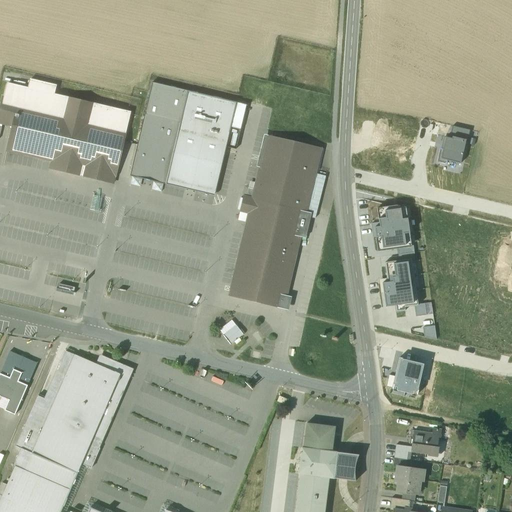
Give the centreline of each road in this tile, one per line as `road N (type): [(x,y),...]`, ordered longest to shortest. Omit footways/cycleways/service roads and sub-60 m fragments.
road 1 (unclassified): [(371,390),(342,392),(0,311)]
road 2 (unknown): [(286,322),(334,140)]
road 3 (tertiary): [(344,173),(353,0)]
road 4 (tertiary): [(364,335),(344,173)]
road 5 (residential): [(364,335),(511,371)]
road 6 (track): [(511,437),(373,404)]
road 7 (tertiary): [(370,511),(371,390)]
